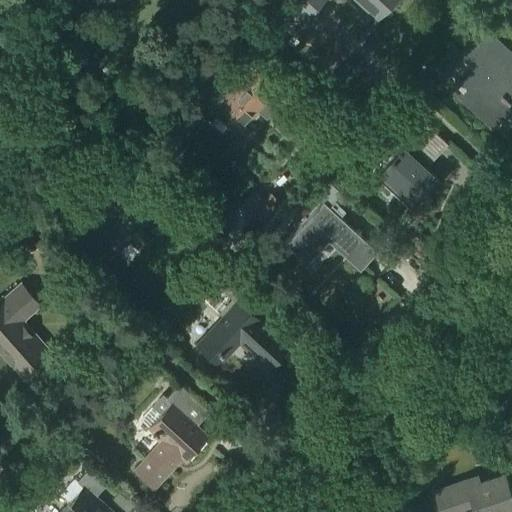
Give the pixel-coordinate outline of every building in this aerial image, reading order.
[(288,0),(309,20),(327,1),(326,0),(288,0)] [(393,0),(355,0),(376,19),(393,0)] [(474,17),(485,7),(478,0),(469,0),(463,6),(474,17)] [(493,46),(482,36),(462,58),(475,70),(463,83),(479,98),(473,104),(494,123),(511,103),(508,100),(511,95),(511,58),(495,43),(493,46)] [(265,118),(282,101),(275,93),(277,91),(245,61),(209,98),(240,129),(258,111),(265,118)] [(0,119),(5,126),(15,116),(2,101),(0,103),(0,119)] [(430,163),(447,144),(425,124),(403,147),(402,147),(378,173),(379,173),(375,177),(392,192),(395,188),(416,208),(440,182),(422,165),(427,160),(430,163)] [(78,129),(52,151),(70,173),(96,151),(78,129)] [(350,157),(365,137),(355,130),(340,150),(350,157)] [(129,178),(118,168),(113,174),(110,172),(81,204),(93,214),(86,222),(87,223),(88,222),(109,241),(110,241),(118,249),(130,236),(121,227),(126,223),(130,219),(126,216),(132,210),(143,220),(142,221),(143,221),(153,210),(153,209),(152,210),(123,184),(129,178)] [(261,222),(280,202),(270,193),(252,213),(261,222)] [(376,250),(322,201),(284,243),(306,263),(307,262),(305,261),(321,243),(316,239),(324,231),(350,254),(347,258),(359,269),(376,250)] [(26,255),(40,246),(28,227),(14,235),(26,255)] [(239,299),(253,283),(229,261),(219,273),(226,279),(221,283),(239,299)] [(0,351),(21,374),(49,349),(24,320),(41,305),(19,280),(0,296),(0,351)] [(253,324),(246,316),(248,314),(235,302),(222,316),(223,317),(197,345),(195,343),(195,344),(211,359),(211,358),(210,356),(216,350),(224,357),(238,342),(267,369),(289,346),(259,318),(253,324)] [(156,338),(165,346),(172,339),(162,330),(156,338)] [(184,399),(173,390),(167,397),(162,393),(152,405),(142,415),(143,420),(149,426),(148,427),(157,436),(157,442),(133,468),(154,487),(169,470),(167,468),(179,456),(183,459),(206,434),(177,407),(184,399)] [(113,511),(95,495),(107,481),(90,465),(77,479),(83,484),(57,511),(113,511)] [(508,511),(511,511),(511,491),(506,474),(470,487),(468,480),(436,491),(443,511),(473,511),(477,511),(508,511)]
